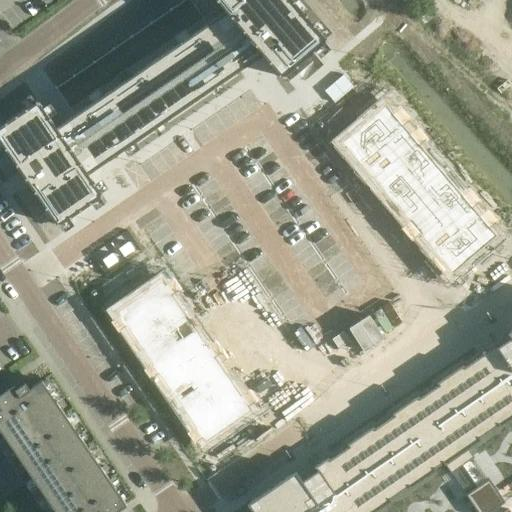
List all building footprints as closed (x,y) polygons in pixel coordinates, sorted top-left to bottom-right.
[(37,100),(0,124),(0,142),(30,187),(56,225),(101,194),(91,180),(87,173),(246,64),(261,54),(275,70),(281,77),(325,39),(291,0),(215,0),(225,11),(58,125),(55,127),(37,100)] [(343,75),(324,91),(334,103),(353,87),(343,75)] [(382,105),(339,142),(452,273),(495,235),(382,105)] [(161,280),(112,315),(203,444),(252,409),(161,280)] [(294,470),(246,504),(251,511),(374,511),(391,501),(389,498),(408,486),(409,488),(436,470),(434,468),(442,462),(444,465),(444,464),(450,472),(461,464),(472,457),(473,456),(468,449),(481,439),(480,437),(498,424),(500,427),(511,418),(511,327),(506,333),(510,337),(497,346),(495,342),(480,352),(482,354),(464,367),(462,364),(436,382),(437,385),(419,398),(417,395),(391,413),(392,416),(374,428),(372,426),(346,444),(347,446),(329,459),(327,457),(313,466),(316,470),(301,480),(294,470)] [(24,382),(15,388),(12,385),(6,389),(0,393),(0,431),(54,511),(95,511),(97,511),(115,511),(126,505),(41,380),(28,389),(24,382)] [(488,479),(487,479),(477,487),(465,495),(476,511),(490,511),(504,502),(488,479)]
